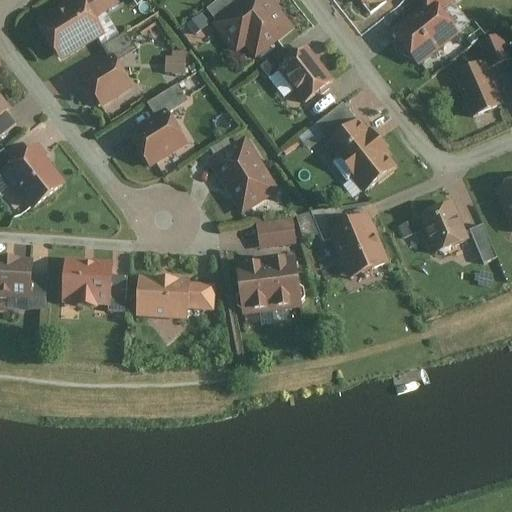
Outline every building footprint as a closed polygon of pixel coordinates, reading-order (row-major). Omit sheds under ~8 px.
[(119,0),(82,0),(40,25),(65,69),(113,41),(102,22),(125,8),(119,0)] [(240,0),(218,0),(205,9),(235,55),(246,48),(254,60),(295,33),(273,0),(240,0)] [(352,0),(365,13),(378,0),(352,0)] [(429,3),(393,33),(416,60),(452,30),(429,3)] [(205,12),(188,26),(198,39),(215,25),(205,12)] [(460,30),(468,46),(486,36),(478,20),(460,30)] [(302,52),(281,71),(306,100),(327,81),(302,52)] [(166,75),(186,75),(186,54),(166,54),(166,75)] [(122,57),(86,82),(105,108),(141,83),(122,57)] [(458,74),(471,112),(506,99),(492,61),(458,74)] [(0,127),(16,115),(0,94),(0,127)] [(135,135),(152,163),(188,142),(171,113),(135,135)] [(354,124),(325,148),(364,193),(392,169),(354,124)] [(252,135),(213,161),(242,205),(281,179),(252,135)] [(33,148),(5,173),(36,208),(65,183),(33,148)] [(511,181),(501,187),(511,209),(511,181)] [(453,202),(421,215),(437,252),(469,238),(453,202)] [(372,214),(330,231),(349,276),(390,258),(372,214)] [(257,227),(260,252),(297,247),(294,223),(257,227)] [(481,265),(496,261),(485,226),(470,231),(481,265)] [(0,258),(0,294),(34,298),(38,262),(0,258)] [(60,260),(58,299),(112,302),(114,262),(60,260)] [(299,261),(266,264),(270,302),(303,298),(299,261)] [(266,264),(234,267),(237,305),(270,302),(266,264)] [(140,277),(138,312),(216,315),(218,280),(140,277)]
